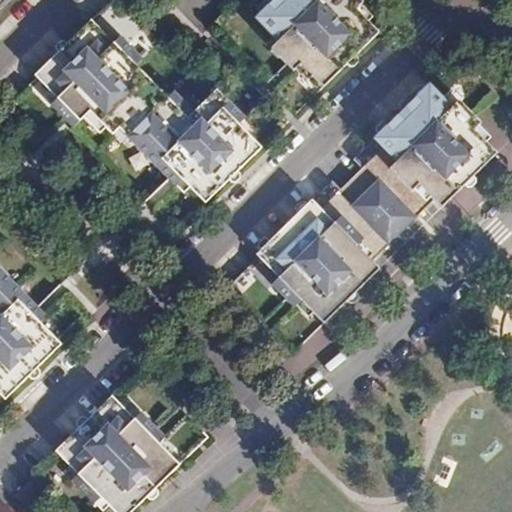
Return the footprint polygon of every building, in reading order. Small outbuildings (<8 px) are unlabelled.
[(0,0),(0,19),(20,0),(0,0)] [(308,75),(331,100),(354,78),(363,70),(388,47),(364,23),(372,15),(357,0),(352,0),(348,5),(343,0),(293,0),(277,15),(268,24),(264,29),(286,52),(279,59),(294,76),(302,69),(308,75)] [(121,11),(119,8),(42,81),(45,85),(79,53),(92,66),(113,45),(101,32),(121,11)] [(265,21),(268,24),(277,15),(273,11),(265,18),(265,21)] [(79,53),(45,85),(64,105),(58,111),(73,128),(89,112),(97,120),(120,143),(126,137),(130,133),(138,141),(134,145),(176,188),(188,177),(195,184),(188,190),(211,214),(268,159),(247,136),(253,130),(225,99),(202,121),(182,101),(175,106),(145,75),(151,68),(128,44),(121,52),(113,45),(92,66),(79,53)] [(300,82),(308,75),(302,69),(294,76),(300,82)] [(435,98),(402,130),(404,133),(437,100),(435,98)] [(305,313),(327,336),(383,283),(375,276),(439,214),(447,222),(502,168),(480,145),(474,138),(481,131),(466,115),(464,116),(459,122),(448,111),(437,100),(404,133),(402,130),(358,173),(366,182),(356,192),(366,204),(356,214),(345,203),(335,193),(292,234),(295,237),(262,269),(269,276),(283,291),(276,298),(284,306),(291,314),(299,307),(305,313)] [(454,106),(448,111),(459,122),(464,116),(454,106)] [(89,112),(73,128),(80,136),(97,120),(89,112)] [(474,138),(480,145),(487,137),(481,131),(474,138)] [(130,133),(126,137),(134,145),(138,141),(130,133)] [(183,196),(188,190),(195,184),(188,177),(176,188),(183,196)] [(356,192),(345,203),(356,214),(366,204),(356,192)] [(259,267),(262,269),(295,237),(292,234),(259,267)] [(262,282),(269,276),(262,269),(256,275),(262,282)] [(0,397),(9,407),(66,352),(43,329),(36,335),(29,327),(42,315),(0,270),(0,397)] [(298,320),(305,313),(299,307),(291,314),(298,320)] [(49,323),(42,315),(29,327),(36,335),(43,329),(49,323)] [(34,477),(36,479),(37,480),(57,461),(69,473),(71,475),(87,459),(74,446),(114,407),(111,403),(34,477)] [(105,511),(140,511),(179,474),(155,450),(148,443),(155,436),(141,421),(135,427),(114,407),(74,446),(87,459),(71,475),(78,482),(72,487),(71,488),(93,510),(94,510),(98,505),(105,511)] [(162,443),(155,436),(148,443),(155,450),(162,443)] [(71,475),(69,473),(64,479),(72,487),(78,482),(71,475)] [(40,511),(52,502),(33,484),(14,503),(22,511),(40,511)]
